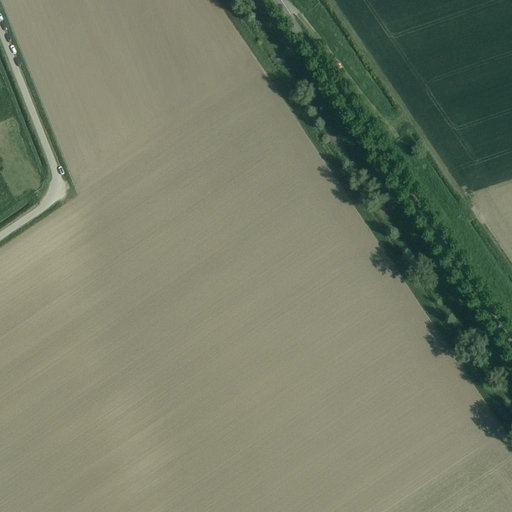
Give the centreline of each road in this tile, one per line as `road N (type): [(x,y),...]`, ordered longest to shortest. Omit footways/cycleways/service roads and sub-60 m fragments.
road 1 (unclassified): [(511,333),(284,0)]
road 2 (unclassified): [(0,237),(54,200),(59,180),(0,29)]
